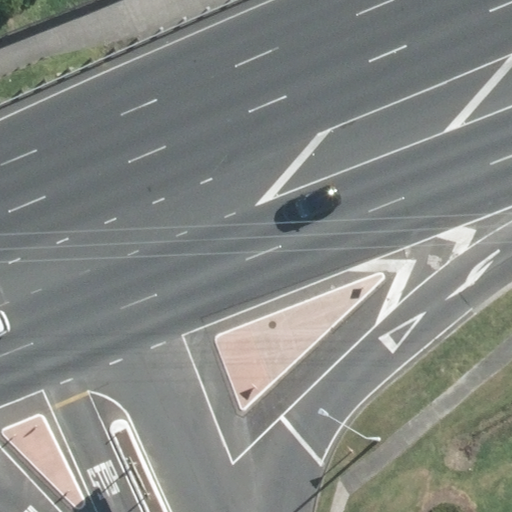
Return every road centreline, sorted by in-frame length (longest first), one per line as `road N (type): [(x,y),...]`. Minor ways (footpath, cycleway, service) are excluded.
road 1 (primary): [(511,25),(0,233)]
road 2 (primary): [(511,252),(369,362),(303,444),(281,511)]
